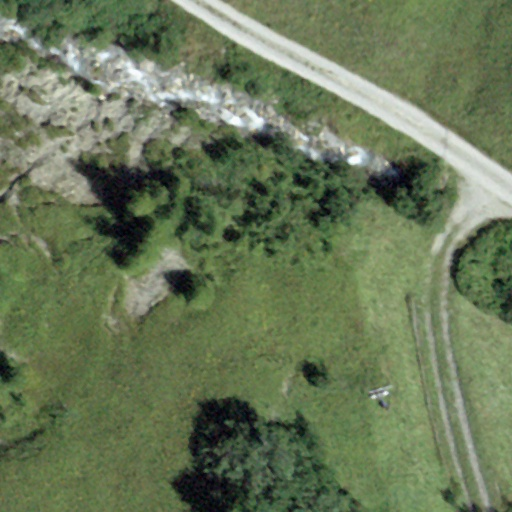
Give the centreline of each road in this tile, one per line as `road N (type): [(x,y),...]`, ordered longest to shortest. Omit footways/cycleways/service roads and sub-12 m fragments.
road 1 (track): [(511,192),(205,0)]
road 2 (track): [(487,176),(436,268),(446,468),(472,511)]
